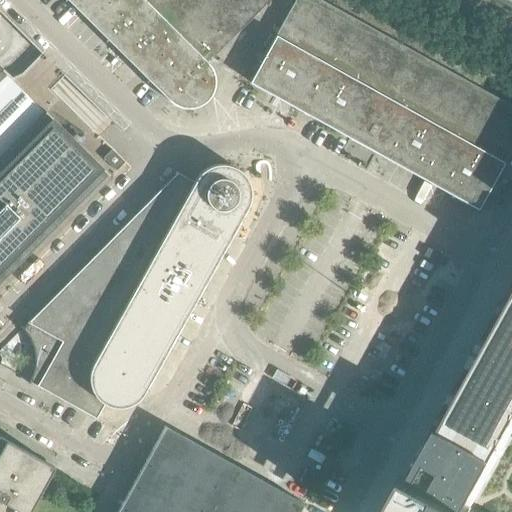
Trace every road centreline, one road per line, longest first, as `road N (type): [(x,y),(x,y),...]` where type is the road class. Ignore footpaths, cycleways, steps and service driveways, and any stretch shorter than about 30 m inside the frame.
road 1 (residential): [(213,331),(123,454),(103,459),(0,405)]
road 2 (residential): [(166,146),(0,320)]
road 3 (residential): [(490,254),(305,153)]
road 4 (residential): [(166,146),(16,0)]
road 5 (residential): [(392,431),(213,331)]
road 6 (residential): [(392,431),(490,254)]
road 7 (residential): [(305,153),(213,331)]
road 8 (residential): [(305,153),(268,139),(166,146)]
